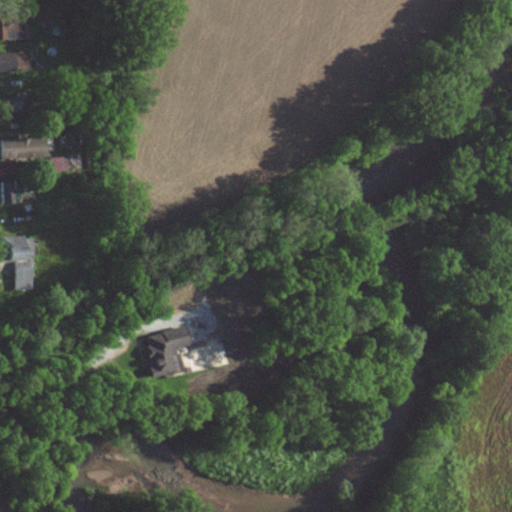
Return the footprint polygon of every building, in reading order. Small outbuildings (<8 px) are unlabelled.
[(45,20),(45,7),(30,8),(31,21),(45,20)] [(21,18),(0,18),(0,41),(4,41),(4,40),(21,39),(21,18)] [(0,72),(26,73),(27,53),(12,53),(12,54),(0,53),(0,72)] [(16,99),(0,97),(0,109),(15,111),(16,99)] [(44,136),(0,138),(0,160),(45,158),(44,136)] [(48,174),(66,172),(64,157),(46,159),(48,174)] [(0,183),(0,205),(13,205),(13,193),(8,193),(8,183),(0,183)] [(0,238),(0,262),(13,262),(14,288),(32,287),(30,237),(0,238)] [(167,375),(163,351),(180,348),(176,330),(137,338),(145,380),(167,375)]
